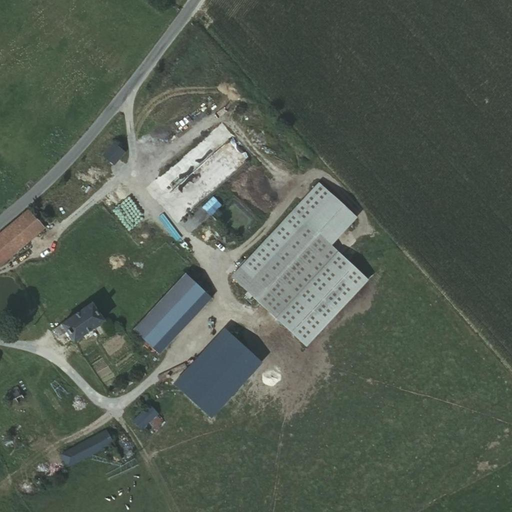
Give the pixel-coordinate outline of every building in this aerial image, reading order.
[(71,193),(82,203),(124,155),(111,145),(71,193)] [(171,189),(204,164),(193,150),(161,175),(171,189)] [(330,196),(304,223),(329,247),(355,219),(330,196)] [(0,263),(42,229),(27,212),(0,234),(0,263)] [(292,212),(240,266),(252,277),(304,223),(292,212)] [(304,223),(252,277),(240,266),(230,277),(267,312),(329,247),(304,223)] [(329,247),(267,312),(278,323),(340,258),(329,247)] [(340,258),(278,323),(298,342),(360,276),(340,258)] [(150,347),(202,292),(183,273),(136,325),(132,329),(150,347)] [(60,325),(66,334),(72,342),(102,321),(90,304),(60,325)] [(57,339),(66,334),(60,325),(52,332),(57,339)] [(171,383),(208,418),(259,363),(223,329),(171,383)] [(9,393),(13,401),(23,395),(18,388),(9,393)] [(139,431),(144,426),(155,413),(148,406),(132,423),(139,431)] [(155,413),(144,426),(152,433),(164,421),(155,413)] [(59,455),(65,466),(98,449),(111,442),(105,432),(59,455)] [(98,449),(107,468),(120,461),(111,442),(98,449)] [(100,485),(126,472),(124,468),(120,461),(107,468),(95,474),(100,485)]
